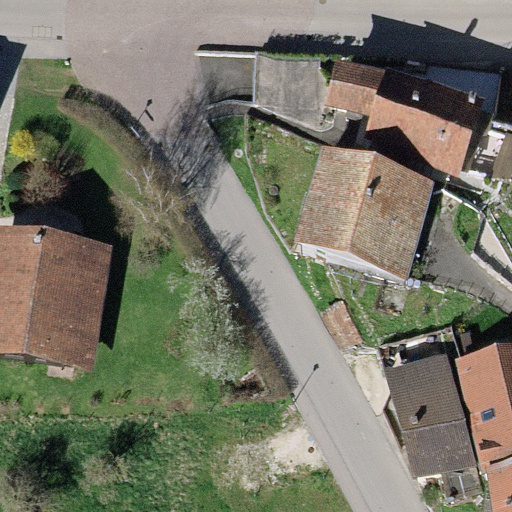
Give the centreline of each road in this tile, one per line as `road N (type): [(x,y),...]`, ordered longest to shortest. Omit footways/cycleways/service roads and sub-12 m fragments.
road 1 (residential): [(103,18),(203,166),(396,511)]
road 2 (residential): [(511,15),(103,18)]
